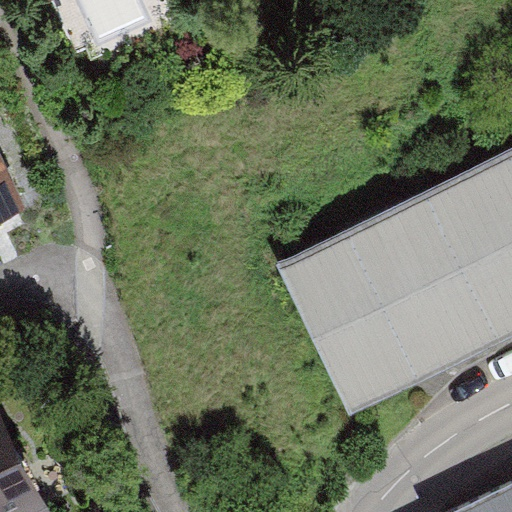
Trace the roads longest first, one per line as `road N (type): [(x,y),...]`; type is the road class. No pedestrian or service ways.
road 1 (residential): [(73,159),(108,337),(153,460),(182,511)]
road 2 (residential): [(376,511),(454,437),(511,405)]
